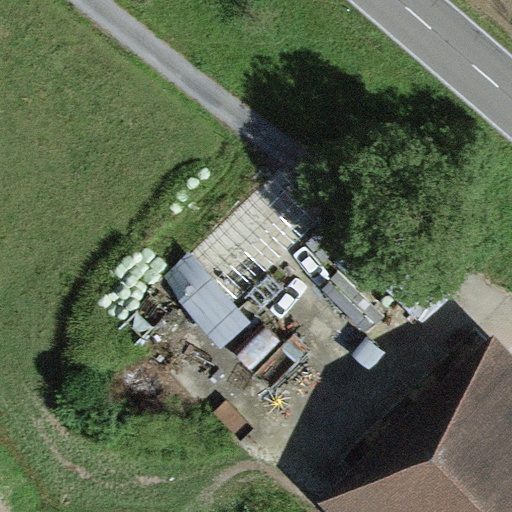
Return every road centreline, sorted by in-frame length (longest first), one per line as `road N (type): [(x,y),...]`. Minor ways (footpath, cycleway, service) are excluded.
road 1 (track): [(94,0),(300,171)]
road 2 (residential): [(300,171),(511,315)]
road 3 (primary): [(400,0),(511,96)]
